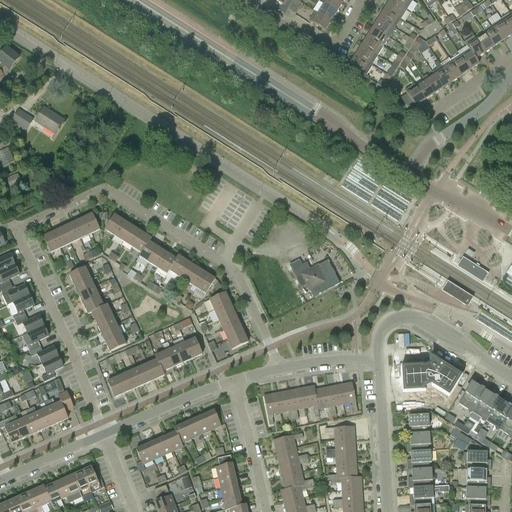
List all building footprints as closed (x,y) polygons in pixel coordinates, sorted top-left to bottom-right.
[(289,10),(296,15),(302,4),(300,3),(295,0),(289,10)] [(320,0),(319,2),(324,5),(336,13),(342,4),(335,0),(320,0)] [(412,2),(409,0),(390,0),(390,1),(406,11),(412,2)] [(397,18),(400,20),(406,11),(390,1),(384,10),(397,18)] [(324,5),(318,14),(331,22),(336,13),(324,5)] [(477,15),(482,12),(479,7),(474,11),(470,13),(473,17),(473,18),(477,15)] [(395,28),(392,27),(397,18),(384,10),(378,19),(394,29),(395,28)] [(315,11),(308,21),(325,32),(331,22),(318,14),(315,11)] [(488,19),(492,25),(500,19),(497,14),(488,19)] [(501,20),(511,36),(511,35),(511,17),(510,14),(501,20)] [(427,17),(429,20),(425,23),(428,27),(434,23),(429,15),(427,17)] [(373,28),(386,36),(389,38),(394,29),(378,19),(373,28)] [(492,26),(502,42),(511,36),(501,20),(492,26)] [(483,32),(493,48),(502,42),(492,26),(483,32)] [(389,38),(386,36),(373,28),(367,38),(383,48),(389,38)] [(493,48),(483,32),(485,35),(476,41),(484,54),(493,48)] [(473,37),(464,43),(470,52),(475,60),(475,59),(484,54),(476,41),(473,37)] [(361,47),(374,55),(377,57),(383,48),(367,38),(361,47)] [(372,66),(372,65),(377,57),(374,55),(361,47),(355,56),(372,66)] [(0,56),(0,63),(1,65),(0,65),(0,78),(3,76),(5,76),(9,71),(19,59),(6,49),(0,56)] [(461,58),(470,71),(479,65),(475,59),(475,60),(470,52),(461,58)] [(350,65),(366,76),(372,66),(355,56),(350,65)] [(470,71),(461,58),(452,64),(461,77),(470,71)] [(449,59),(440,64),(440,65),(452,83),(461,77),(452,64),(449,59)] [(404,71),(408,65),(404,62),(400,68),(404,71)] [(437,69),(432,73),(434,76),(443,89),(452,83),(440,65),(440,64),(438,62),(434,64),(437,69)] [(388,71),(389,71),(393,74),(397,69),(392,66),(388,71)] [(426,75),(423,77),(426,82),(425,82),(434,95),(443,89),(434,76),(429,79),(426,75)] [(434,95),(425,82),(416,88),(425,101),(434,95)] [(408,107),(413,103),(415,107),(425,101),(416,88),(414,84),(405,91),(407,94),(400,98),(408,107)] [(34,119),(18,109),(11,121),(26,131),(34,119)] [(44,109),(35,123),(55,136),(64,122),(44,109)] [(8,149),(0,153),(0,161),(3,168),(15,162),(8,149)] [(343,190),(399,220),(410,200),(410,197),(404,194),(399,194),(392,190),(388,198),(384,204),(381,202),(381,184),(378,189),(378,197),(372,197),(372,189),(363,184),(351,184),(354,179),(353,178),(353,167),(343,185),(343,190)] [(6,179),(10,189),(22,184),(18,174),(6,179)] [(92,215),(82,219),(89,235),(99,231),(92,215)] [(123,222),(114,216),(104,230),(114,236),(123,222)] [(82,219),(72,224),(80,240),(89,235),(82,219)] [(123,242),(133,227),(123,222),(114,236),(123,242)] [(72,224),(62,229),(70,244),(80,240),(72,224)] [(132,248),(142,233),(133,227),(123,242),(132,248)] [(62,229),(53,233),(60,249),(70,244),(62,229)] [(42,238),(50,254),(60,249),(53,233),(42,238)] [(149,243),(151,239),(142,233),(132,248),(141,254),(149,242),(149,243)] [(139,257),(148,263),(158,248),(149,243),(149,242),(141,254),(139,257)] [(148,263),(157,269),(167,254),(158,248),(148,263)] [(157,269),(167,275),(169,271),(176,260),(167,254),(157,269)] [(0,271),(15,265),(10,255),(0,259),(0,271)] [(178,256),(176,260),(169,271),(178,277),(187,262),(178,256)] [(485,279),(488,274),(463,258),(461,261),(460,263),(485,279)] [(305,283),(313,298),(340,284),(328,261),(316,267),(301,275),(305,283)] [(187,283),(196,268),(187,262),(178,277),(187,283)] [(9,280),(19,275),(15,265),(0,271),(0,290),(0,291),(11,285),(9,280)] [(85,268),(69,276),(74,286),(90,278),(85,268)] [(196,289),(205,274),(196,268),(187,283),(196,289)] [(196,289),(205,295),(215,280),(205,274),(196,289)] [(90,278),(74,286),(78,295),(94,288),(90,278)] [(213,286),(218,293),(223,290),(218,283),(213,286)] [(24,286),(14,291),(11,285),(0,291),(7,306),(29,296),(24,286)] [(470,303),(471,302),(445,286),(442,290),(442,291),(467,307),(470,303)] [(99,298),(94,288),(78,295),(83,305),(99,298)] [(209,301),(214,311),(230,303),(225,293),(209,301)] [(23,311),(34,306),(29,296),(7,306),(15,321),(26,316),(23,311)] [(104,308),(103,307),(99,298),(83,305),(88,315),(91,314),(91,313),(104,308)] [(191,311),(195,306),(189,303),(186,308),(191,311)] [(214,311),(218,321),(234,313),(230,303),(214,311)] [(104,308),(91,313),(91,314),(96,323),(112,316),(107,305),(103,307),(104,308)] [(218,321),(223,331),(239,323),(234,313),(218,321)] [(17,327),(22,324),(27,334),(44,327),(39,316),(28,321),(26,316),(15,321),(17,327)] [(96,323),(100,333),(116,325),(112,316),(96,323)] [(183,329),(182,325),(187,323),(186,321),(176,325),(179,330),(183,329)] [(199,324),(202,332),(208,330),(204,322),(199,324)] [(223,331),(227,341),(243,333),(239,323),(223,331)] [(100,333),(105,343),(121,335),(116,325),(100,333)] [(38,342),(48,337),(44,327),(27,334),(32,344),(27,347),(29,352),(40,347),(38,342)] [(232,351),(248,343),(243,333),(227,341),(232,351)] [(105,343),(110,353),(126,345),(121,335),(105,343)] [(195,339),(185,343),(192,360),(202,355),(195,339)] [(208,344),(211,352),(217,349),(213,342),(208,344)] [(175,348),(182,364),(192,360),(185,343),(175,348)] [(32,357),(37,355),(42,365),(58,357),(53,347),(43,352),(40,347),(29,352),(32,357)] [(165,352),(172,368),(182,364),(175,348),(165,352)] [(164,376),(163,373),(172,368),(165,352),(155,357),(164,376)] [(44,383),(55,378),(52,373),(63,368),(58,357),(42,365),(46,375),(41,378),(44,383)] [(115,363),(113,357),(105,360),(107,366),(115,363)] [(155,357),(156,360),(147,365),(154,381),(164,376),(155,357)] [(449,397),(463,375),(440,361),(439,363),(430,358),(431,364),(424,367),(424,365),(401,367),(403,393),(425,392),(425,388),(431,386),(431,387),(449,397)] [(137,369),(144,385),(154,381),(147,365),(137,369)] [(18,368),(12,370),(14,376),(20,373),(18,368)] [(127,373),(134,389),(144,385),(137,369),(127,373)] [(26,383),(33,380),(29,371),(22,374),(26,383)] [(117,378),(124,394),(134,389),(127,373),(117,378)] [(107,382),(114,398),(124,394),(117,378),(107,382)] [(58,393),(63,391),(59,380),(54,382),(58,393)] [(357,412),(356,403),(352,384),(339,386),(343,406),(352,404),(353,413),(357,412)] [(472,413),(485,393),(487,390),(477,384),(475,387),(471,384),(465,394),(458,404),(472,413)] [(11,391),(4,394),(0,385),(0,397),(2,402),(14,396),(11,391)] [(327,389),(332,418),(336,417),(335,408),(343,406),(339,386),(327,389)] [(301,389),(305,409),(313,407),(315,417),(319,416),(318,411),(315,391),(314,387),(301,389)] [(289,392),(294,421),(298,420),(296,411),(305,409),(301,389),(289,392)] [(332,418),(327,389),(315,391),(318,411),(326,409),(328,418),(332,418)] [(57,396),(60,403),(55,405),(53,399),(48,401),(58,423),(68,419),(65,413),(73,409),(67,392),(57,396)] [(276,394),(280,414),(288,412),(290,421),(294,421),(289,392),(276,394)] [(486,422),(499,401),(500,399),(490,393),(489,395),(485,393),(472,413),(486,422)] [(273,425),(271,415),(280,414),(276,394),(264,397),(269,425),(273,425)] [(44,403),(47,409),(42,411),(49,427),(58,423),(48,401),(44,403)] [(499,430),(511,410),(511,406),(504,401),(502,404),(499,401),(486,422),(499,430)] [(36,414),(34,408),(30,410),(40,432),(49,427),(42,411),(36,414)] [(26,411),(28,417),(23,420),(30,436),(40,432),(30,410),(26,411)] [(511,438),(511,410),(499,430),(511,438)] [(221,427),(214,411),(204,416),(210,431),(221,427)] [(448,414),(445,419),(452,423),(455,419),(448,414)] [(425,434),(425,428),(429,427),(428,415),(408,416),(409,428),(405,428),(405,435),(410,435),(409,435),(425,434)] [(18,422),(15,416),(11,418),(21,440),(30,436),(23,420),(18,422)] [(210,431),(204,416),(194,420),(201,436),(210,431)] [(10,425),(4,428),(11,444),(21,440),(11,418),(7,420),(10,425)] [(201,436),(194,420),(184,424),(191,440),(201,436)] [(461,431),(464,427),(457,422),(454,427),(461,431)] [(183,448),(181,444),(191,440),(184,424),(174,429),(182,448),(183,448)] [(464,427),(461,431),(468,436),(471,431),(464,427)] [(324,434),(334,433),(334,442),(354,441),(353,428),(324,429),(324,434)] [(174,429),(175,433),(166,437),(173,452),(182,448),(174,429)] [(426,452),(426,446),(430,445),(430,433),(425,434),(409,435),(410,435),(410,446),(406,446),(406,453),(411,453),(426,452)] [(456,438),(461,441),(467,445),(470,440),(460,433),(456,438)] [(302,434),(293,436),(274,441),(277,453),(296,449),(294,440),(303,438),(302,434)] [(173,452),(166,437),(156,441),(163,457),(173,452)] [(484,439),(481,444),(488,448),(491,444),(484,439)] [(163,457),(156,441),(146,446),(153,461),(163,457)] [(326,455),(355,454),(354,441),(334,442),(335,450),(325,451),(326,455)] [(495,453),(498,448),(491,444),(488,448),(495,453)] [(136,450),(143,466),(153,461),(146,446),(136,450)] [(279,466),(308,459),(307,455),(298,457),(296,449),(277,453),(279,466)] [(428,470),(428,469),(427,463),(431,463),(431,451),(426,452),(411,453),(411,464),(407,464),(407,471),(412,471),(428,470)] [(469,470),(486,471),(491,471),(491,464),(487,464),(487,453),(467,452),(467,464),(469,464),(469,470)] [(211,458),(208,453),(199,458),(201,464),(211,458)] [(336,468),(356,467),(355,454),(326,455),(326,459),(335,459),(336,468)] [(218,479),(234,475),(230,456),(217,459),(219,467),(215,468),(218,479)] [(282,478),(302,473),(300,465),(309,463),(308,459),(279,466),(282,478)] [(331,481),(361,479),(361,478),(356,478),(356,467),(336,468),(336,475),(327,476),(327,480),(331,480),(331,481)] [(101,490),(98,484),(91,468),(82,472),(91,494),(101,490)] [(429,488),(429,487),(428,481),(433,481),(432,469),(428,469),(428,470),(412,471),(412,482),(408,482),(408,489),(413,489),(429,488)] [(468,488),(486,489),(490,489),(490,482),(486,482),(486,471),(469,470),(466,470),(466,482),(468,482),(468,488)] [(82,498),(91,494),(82,472),(72,476),(82,498)] [(302,473),(282,478),(285,490),(309,485),(314,484),(313,480),(304,482),(302,473)] [(234,475),(218,479),(220,489),(237,485),(234,475)] [(73,502),(82,498),(72,476),(63,480),(73,502)] [(182,479),(184,486),(190,483),(188,477),(182,479)] [(342,493),(362,492),(361,479),(331,481),(332,484),(341,484),(342,493)] [(66,498),(69,504),(73,502),(63,480),(54,484),(61,501),(66,498)] [(58,509),(55,503),(61,501),(54,484),(45,488),(44,489),(54,511),(58,509)] [(237,485),(220,489),(223,500),(239,496),(237,485)] [(284,504),(303,499),(301,491),(310,489),(309,485),(285,490),(281,491),(284,504)] [(166,486),(154,490),(157,497),(168,492),(166,486)] [(47,505),(49,511),(50,511),(54,511),(44,489),(45,488),(44,487),(34,491),(41,507),(47,505)] [(430,506),(430,505),(430,499),(434,499),(433,487),(429,487),(429,488),(413,489),(413,500),(409,500),(409,507),(414,507),(430,506)] [(468,506),(485,507),(489,507),(490,500),(486,500),(486,489),(468,488),(466,488),(465,500),(468,500),(468,506)] [(37,511),(36,509),(41,507),(34,491),(25,495),(32,511),(37,511)] [(333,507),(362,505),(362,492),(342,493),(342,500),(333,501),(333,507)] [(32,511),(25,495),(15,499),(21,511),(32,511)] [(171,496),(155,502),(158,511),(160,511),(175,506),(171,496)] [(239,496),(223,500),(225,510),(246,506),(246,505),(242,506),(239,496)] [(21,511),(15,499),(6,503),(10,511),(21,511)] [(285,511),(302,511),(315,509),(314,506),(314,505),(305,507),(303,499),(284,504),(285,511)] [(110,502),(98,507),(99,511),(106,511),(112,510),(110,502)] [(0,505),(0,511),(10,511),(6,503),(0,505)]
